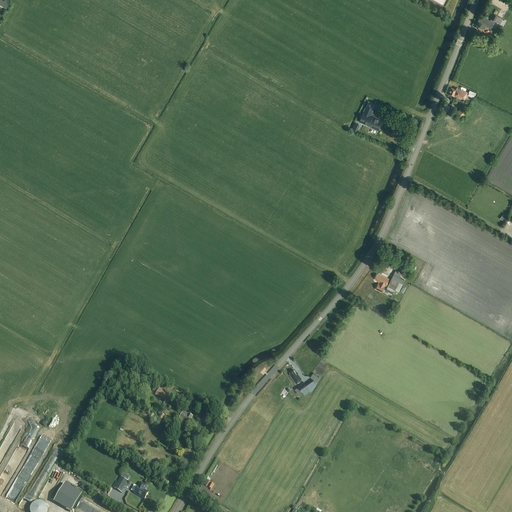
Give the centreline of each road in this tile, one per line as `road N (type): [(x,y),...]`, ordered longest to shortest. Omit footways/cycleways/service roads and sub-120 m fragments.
road 1 (tertiary): [(176,511),(232,421),(373,255),(475,0)]
road 2 (track): [(405,176),(511,237)]
